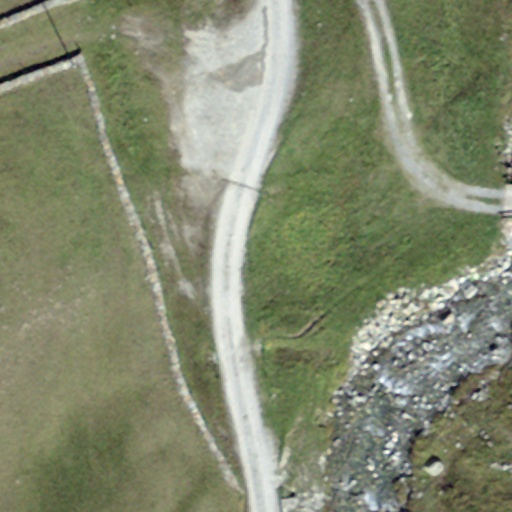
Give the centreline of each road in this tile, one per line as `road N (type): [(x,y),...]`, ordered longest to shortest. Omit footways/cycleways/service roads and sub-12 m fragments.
road 1 (track): [(248,511),(224,287),(276,0)]
road 2 (track): [(367,0),(384,32),(413,170),(450,208),(511,211)]
